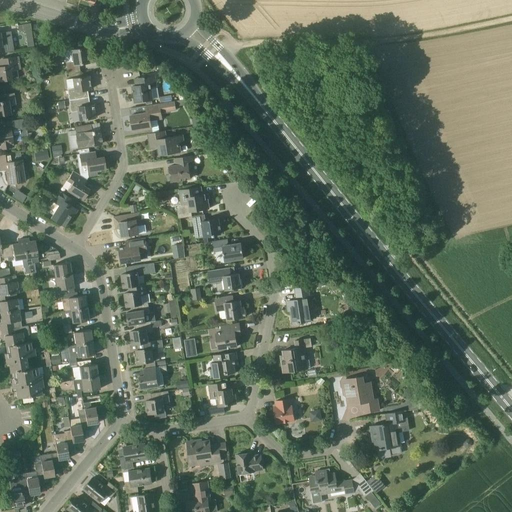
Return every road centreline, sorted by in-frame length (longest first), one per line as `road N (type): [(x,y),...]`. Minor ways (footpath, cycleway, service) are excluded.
road 1 (primary): [(511,410),(249,90)]
road 2 (track): [(238,43),(408,37),(511,19)]
road 3 (residential): [(248,416),(275,289),(266,242),(237,215),(237,199)]
road 4 (residential): [(73,249),(123,173),(111,76)]
road 5 (residential): [(122,418),(97,273),(73,249)]
road 6 (residential): [(343,434),(325,451),(288,458),(248,416)]
road 7 (residential): [(46,511),(122,418)]
